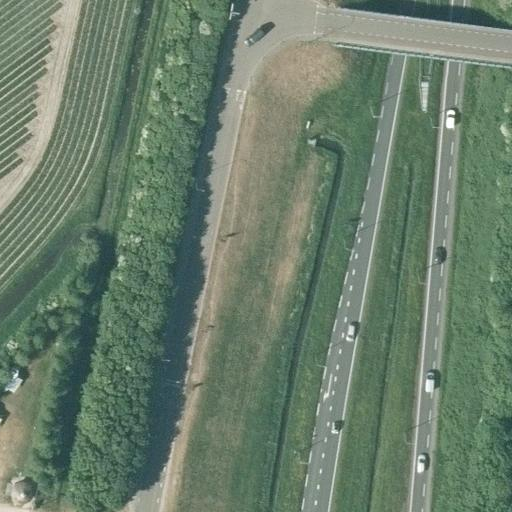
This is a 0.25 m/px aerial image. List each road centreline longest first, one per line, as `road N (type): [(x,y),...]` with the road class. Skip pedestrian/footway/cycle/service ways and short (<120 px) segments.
road 1 (primary): [(406,0),(319,511)]
road 2 (primary): [(421,511),(459,0)]
road 3 (tertiary): [(144,511),(250,12)]
road 4 (tertiary): [(511,44),(250,12)]
